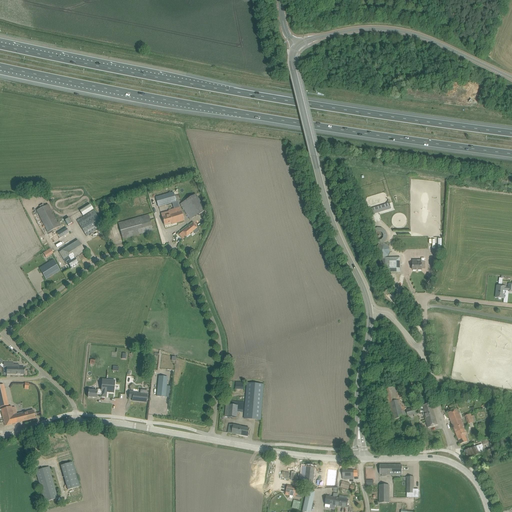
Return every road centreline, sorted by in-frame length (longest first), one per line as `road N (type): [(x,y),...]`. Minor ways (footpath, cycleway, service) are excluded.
road 1 (motorway): [(0,66),(269,119),(511,154)]
road 2 (motorway): [(511,131),(221,90),(0,45)]
road 3 (secondary): [(369,314),(323,194),(291,63),(296,46)]
road 4 (unclassified): [(44,372),(10,342),(8,329),(100,258),(162,249)]
road 5 (secondary): [(511,78),(397,30),(350,30),(296,46)]
road 6 (unclassified): [(210,439),(217,331),(184,256),(162,249)]
road 7 (secondary): [(488,511),(479,487),(453,463),(364,459)]
road 8 (tertiary): [(354,459),(210,439)]
road 9 (residential): [(395,322),(429,372),(450,452)]
road 10 (tertiary): [(210,439),(75,422)]
